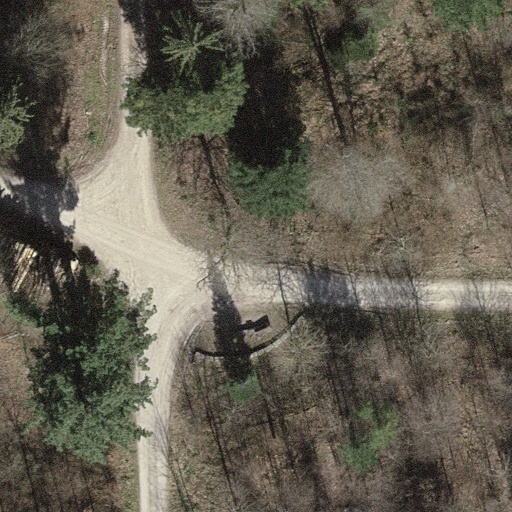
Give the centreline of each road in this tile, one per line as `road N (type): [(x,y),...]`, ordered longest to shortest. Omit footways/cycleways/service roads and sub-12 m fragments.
road 1 (track): [(511,295),(237,281),(147,253)]
road 2 (track): [(147,253),(155,511)]
road 3 (track): [(130,0),(147,253)]
road 4 (track): [(147,253),(0,189)]
